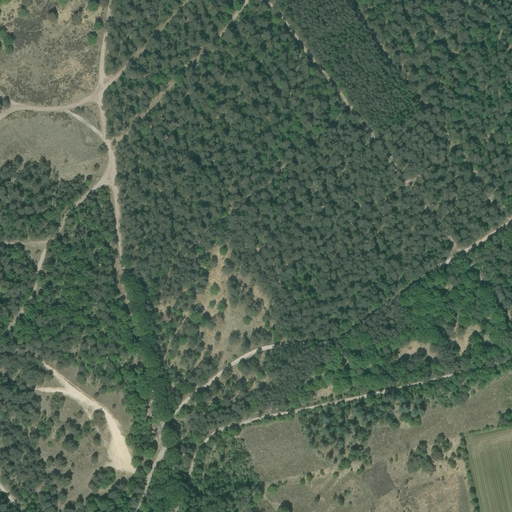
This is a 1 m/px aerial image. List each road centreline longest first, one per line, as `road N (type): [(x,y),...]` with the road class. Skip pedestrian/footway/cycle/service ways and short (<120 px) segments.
road 1 (track): [(251,0),(130,137),(198,238),(228,216),(323,346),(251,419)]
road 2 (track): [(168,484),(100,84)]
road 3 (track): [(511,201),(498,200),(459,154),(414,186),(272,0)]
road 4 (track): [(0,118),(12,106),(66,110),(92,95),(188,0)]
road 5 (track): [(511,219),(323,346)]
road 6 (track): [(0,342),(26,308),(64,217),(110,174)]
road 7 (track): [(158,428),(236,360),(289,345),(323,346)]
road 8 (track): [(414,186),(511,318)]
road 9 (track): [(251,419),(209,434),(171,511)]
